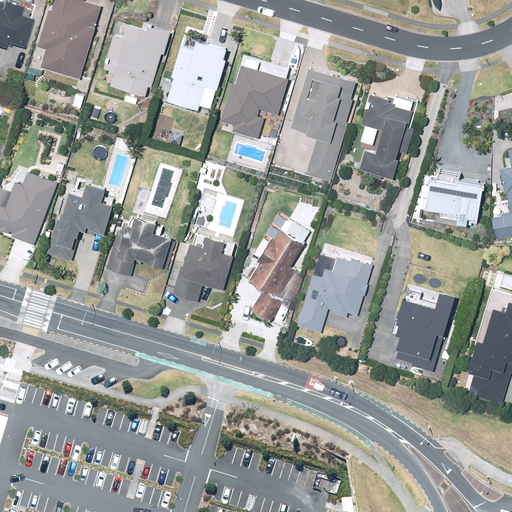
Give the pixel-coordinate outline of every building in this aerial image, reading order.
[(81,75),(104,2),(96,0),(55,0),(54,5),(51,4),(38,44),(48,47),(42,63),(81,75)] [(0,43),(21,49),(28,22),(0,15),(0,43)] [(148,88),(151,88),(166,37),(147,31),(145,35),(126,29),(122,42),(113,40),(103,71),(114,74),(110,88),(144,98),(148,88)] [(193,53),(180,50),(171,80),(173,81),(167,104),(197,112),(203,89),(214,92),(224,56),(195,47),(193,53)] [(291,71),(245,57),(239,77),(234,76),(222,117),(236,121),(234,127),(260,135),(267,113),(260,111),(262,105),(280,110),(291,71)] [(343,86),(348,69),(312,58),(292,123),(319,132),(308,172),(331,179),(344,132),(337,130),(343,113),(338,111),(346,87),(343,86)] [(359,173),(392,182),(397,164),(395,163),(410,114),(394,109),(395,107),(388,105),(388,103),(370,98),(361,127),(383,133),(375,158),(365,155),(359,173)] [(492,219),(495,239),(511,236),(511,150),(508,151),(511,168),(500,170),(504,193),(507,193),(510,212),(503,213),(504,217),(492,219)] [(431,165),(424,209),(458,214),(457,221),(479,224),(486,174),(431,165)] [(0,200),(0,223),(14,229),(12,233),(35,242),(59,180),(29,168),(23,183),(17,180),(8,203),(0,200)] [(103,237),(111,210),(100,207),(104,194),(85,189),(81,201),(68,198),(62,217),(60,216),(48,254),(71,261),(80,230),(103,237)] [(118,232),(107,270),(130,276),(134,261),(166,270),(174,244),(152,237),(155,226),(134,220),(132,227),(123,224),(121,233),(118,232)] [(233,242),(196,231),(185,270),(180,269),(174,291),(196,298),(202,278),(221,283),(233,242)] [(278,234),(248,283),(264,292),(251,313),(269,323),(281,304),(277,301),(295,273),(289,270),(302,249),(278,234)] [(312,277),(297,328),(320,334),(328,308),(357,316),(371,270),(337,260),(330,283),(312,277)] [(496,301),(470,384),(503,394),(511,365),(511,293),(507,305),(496,301)] [(411,366),(433,372),(454,298),(439,294),(435,309),(401,300),(392,333),(396,334),(395,336),(400,338),(396,351),(399,352),(396,359),(412,364),(411,366)]
